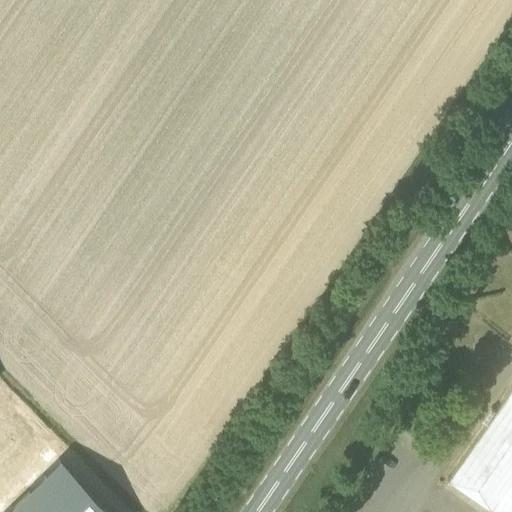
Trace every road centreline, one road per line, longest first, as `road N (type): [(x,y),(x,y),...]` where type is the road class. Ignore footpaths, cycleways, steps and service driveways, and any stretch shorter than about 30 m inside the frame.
road 1 (primary): [(258,511),(511,140)]
road 2 (unknown): [(511,348),(389,511)]
